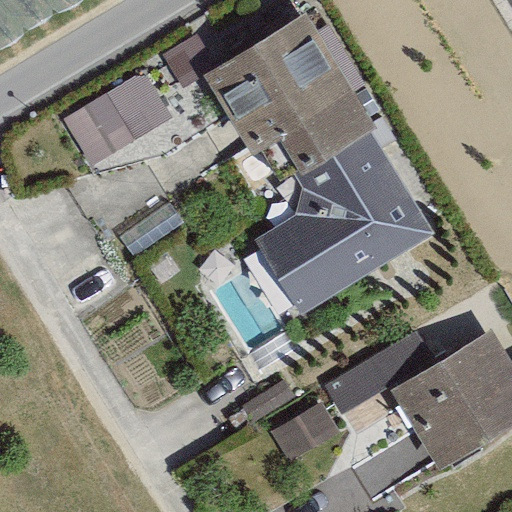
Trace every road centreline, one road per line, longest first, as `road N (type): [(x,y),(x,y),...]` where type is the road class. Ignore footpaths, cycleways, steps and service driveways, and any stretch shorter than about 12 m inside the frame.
road 1 (residential): [(181,511),(0,228)]
road 2 (unclassified): [(0,100),(164,0)]
